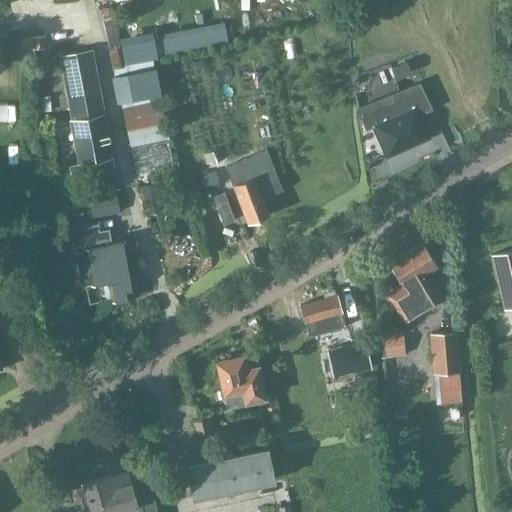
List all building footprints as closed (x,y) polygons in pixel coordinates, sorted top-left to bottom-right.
[(22,23),(22,41),(47,40),(46,22),(22,23)] [(61,55),(69,97),(72,119),(71,119),(79,164),(112,157),(92,50),(61,55)] [(16,51),(0,53),(0,67),(18,65),(16,51)] [(120,88),(162,83),(160,57),(117,62),(120,88)] [(395,78),(410,73),(406,62),(391,67),(395,78)] [(0,96),(19,96),(19,72),(0,71),(0,96)] [(404,92),(392,97),(388,99),(391,107),(407,100),(404,92)] [(129,146),(169,138),(161,99),(122,107),(129,146)] [(386,155),(429,136),(415,106),(372,124),(386,155)] [(11,135),(10,156),(20,156),(21,135),(11,135)] [(169,140),(135,147),(139,166),(173,159),(169,140)] [(212,180),(232,173),(222,145),(202,152),(212,180)] [(94,167),(95,181),(116,180),(115,166),(94,167)] [(247,222),(269,214),(254,176),(233,185),(247,222)] [(116,193),(89,197),(92,217),(119,212),(116,193)] [(98,223),(71,228),(75,252),(88,249),(89,259),(86,259),(91,284),(108,281),(111,300),(112,300),(116,305),(127,303),(128,296),(129,296),(128,292),(134,291),(129,264),(124,239),(112,242),(109,228),(99,230),(98,223)] [(388,261),(402,285),(386,294),(402,320),(438,299),(422,273),(436,264),(422,241),(388,261)] [(511,306),(511,249),(491,254),(503,308),(511,306)] [(309,336),(344,327),(336,295),(334,288),(322,292),(324,298),(301,305),(309,336)] [(432,375),(460,372),(457,331),(429,333),(432,375)] [(364,340),(327,350),(333,375),(369,365),(364,340)] [(264,396),(254,352),(217,361),(224,393),(226,403),(228,403),(228,405),(264,396)] [(280,413),(277,399),(266,402),(269,415),(280,413)] [(213,434),(210,418),(194,421),(197,437),(213,434)] [(193,496),(272,479),(266,449),(187,465),(193,496)] [(75,489),(72,495),(76,511),(78,511),(89,511),(91,511),(90,511),(115,511),(119,511),(158,511),(152,490),(134,495),(126,469),(82,482),(84,486),(75,489)] [(281,494),(284,511),(292,511),(297,511),(293,492),(281,494)]
